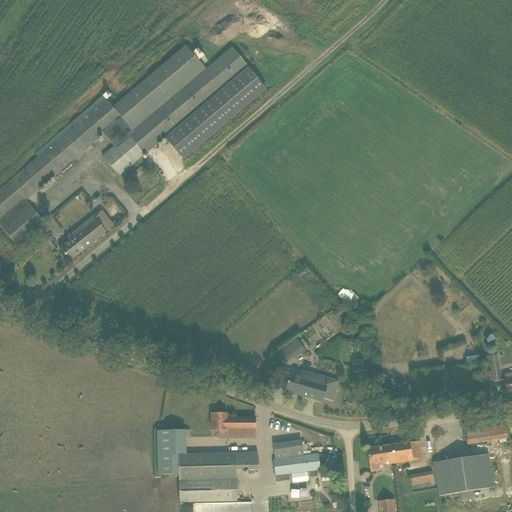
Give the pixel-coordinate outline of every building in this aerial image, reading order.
[(266,90),(247,68),(230,48),(258,25),(236,0),(138,0),(70,58),(101,95),(98,97),(101,101),(42,150),(44,153),(0,189),(0,226),(17,247),(28,238),(30,241),(36,236),(34,233),(46,224),(26,201),(104,135),(114,147),(102,156),(119,176),(165,138),(183,160),(266,90)] [(59,248),(70,261),(112,227),(99,211),(66,239),(68,241),(59,248)] [(495,340),(492,334),(485,338),(488,343),(495,340)] [(295,358),(305,350),(297,340),(287,347),(295,358)] [(498,355),(491,356),(494,381),(502,380),(498,355)] [(428,357),(418,359),(419,367),(430,366),(428,357)] [(365,372),(364,359),(352,360),(353,373),(365,372)] [(290,375),(285,391),(322,402),(323,399),(333,402),(339,381),(303,370),(301,378),(290,375)] [(227,414),(211,414),(211,431),(228,431),(228,437),(255,437),(255,418),(227,418),(227,414)] [(507,437),(506,426),(466,432),(468,444),(507,437)] [(180,504),(238,502),(237,471),(258,470),(258,453),(185,455),(185,430),(157,431),(158,475),(179,475),(180,504)] [(273,460),(276,476),(320,470),(317,454),(303,456),(301,441),(274,445),(275,459),(273,460)] [(367,449),(371,472),(384,470),(383,465),(399,463),(407,462),(423,459),(420,441),(410,443),(410,442),(367,449)] [(434,464),(439,496),(460,493),(461,502),(475,500),(473,491),(494,488),(488,456),(434,464)] [(432,472),(408,476),(411,493),(435,488),(432,472)] [(392,511),(391,501),(378,502),(378,511),(392,511)]
